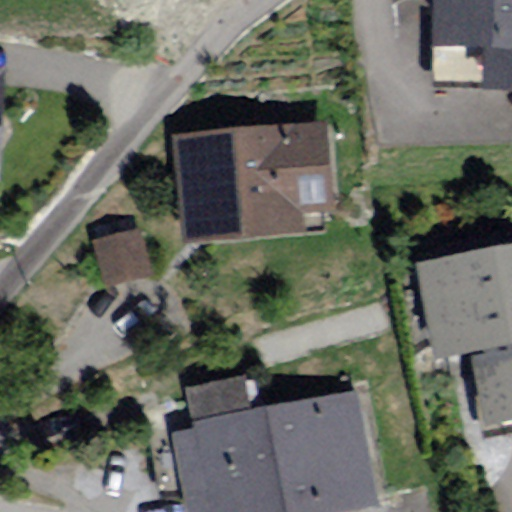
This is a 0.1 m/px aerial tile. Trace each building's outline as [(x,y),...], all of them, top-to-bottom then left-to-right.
[(511,0),(448,0),(449,45),(440,45),(441,96),(500,97),(500,109),(511,109),(511,0)] [(16,84),(0,82),(0,216),(12,217),(16,84)] [(333,135),(184,151),(194,259),(313,251),(311,225),(343,221),(333,135)] [(152,238),(101,251),(112,294),(163,281),(152,238)] [(511,255),(422,274),(448,376),(477,370),(493,445),(511,440),(511,255)] [(253,391),(189,400),(200,437),(177,445),(191,511),(205,511),(219,509),(219,511),(389,511),(368,405),(261,424),(253,391)]
